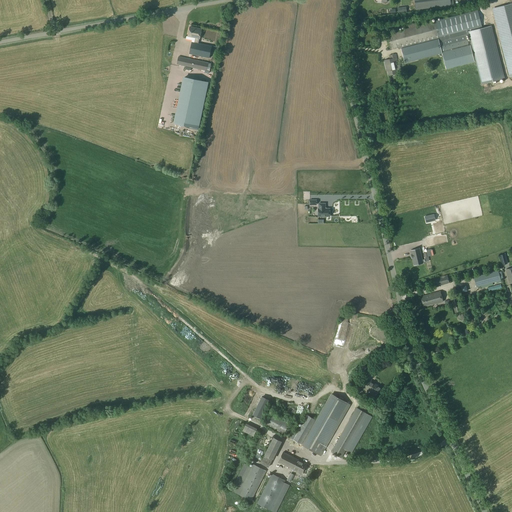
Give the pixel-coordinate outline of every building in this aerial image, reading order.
[(440,0),(414,0),(416,10),(441,7),(440,0)] [(511,3),(492,9),(509,77),(511,76),(511,3)] [(397,28),(384,31),(389,50),(398,48),(399,52),(402,52),(421,47),(420,44),(467,32),(467,30),(482,26),(478,11),(417,26),(416,23),(408,25),(409,28),(398,31),(397,28)] [(468,32),(481,84),(504,79),(491,26),(468,32)] [(209,58),(212,47),(198,44),(199,39),(200,39),(202,30),(190,27),(188,37),(195,38),(194,43),(192,42),(189,54),(209,58)] [(466,36),(439,43),(441,51),(442,53),(441,53),(446,70),(475,62),(470,45),(468,46),(466,36)] [(395,60),(397,60),(396,54),(389,56),(390,59),(385,61),(386,68),(387,67),(389,75),(398,74),(395,60)] [(177,65),(207,71),(210,72),(211,63),(208,63),(178,57),(177,65)] [(208,83),(184,78),(175,124),(198,129),(208,83)] [(319,209),(318,209),(318,217),(330,217),(330,209),(326,209),(325,208),(325,204),(319,204),(319,209)] [(419,248),(411,250),(412,255),(411,255),(411,258),(412,258),(414,266),(423,264),(419,248)] [(498,271),(474,278),(476,287),(481,286),(482,288),(493,285),(492,283),(501,281),(498,271)] [(447,276),(435,279),(437,287),(449,283),(447,276)] [(424,307),(443,302),(440,292),(421,297),(424,307)] [(378,395),(382,388),(370,382),(370,383),(366,381),(362,388),(366,390),(367,389),(378,395)] [(282,395),(293,398),(295,393),(284,389),(282,395)] [(289,438),(302,445),(321,456),(351,405),(331,393),(316,420),(307,415),(296,435),(292,433),(289,438)] [(255,407),(251,414),(259,418),(262,410),(255,407)] [(342,459),(367,414),(356,408),(331,453),(342,459)] [(289,424),(271,413),(266,423),(284,433),(289,424)] [(257,429),(246,423),(242,431),(253,437),(257,429)] [(273,460),(282,441),(273,437),(260,464),(269,468),(272,460),(273,460)] [(256,450),(253,458),(258,460),(261,452),(256,450)] [(302,474),(307,464),(283,452),(278,462),(302,474)] [(251,501),(266,471),(253,464),(251,467),(248,465),(234,492),(251,501)] [(272,474),(264,490),(284,496),(290,485),(284,483),(285,481),(272,474)] [(276,511),(284,496),(264,490),(257,504),(273,511),(276,511)]
